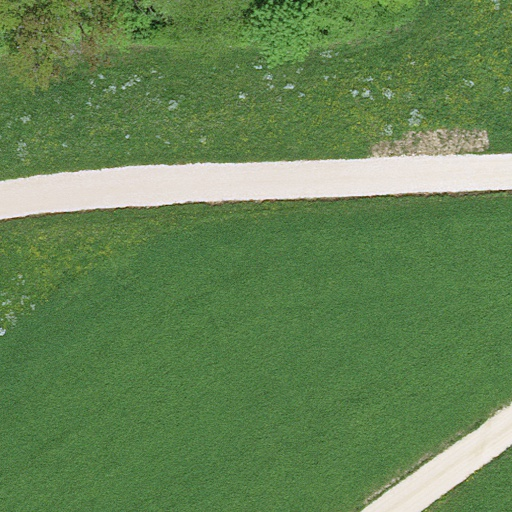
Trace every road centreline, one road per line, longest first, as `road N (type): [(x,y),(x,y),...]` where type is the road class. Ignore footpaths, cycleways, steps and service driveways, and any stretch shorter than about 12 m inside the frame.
road 1 (track): [(511,170),(197,182),(0,200)]
road 2 (track): [(390,511),(511,425)]
